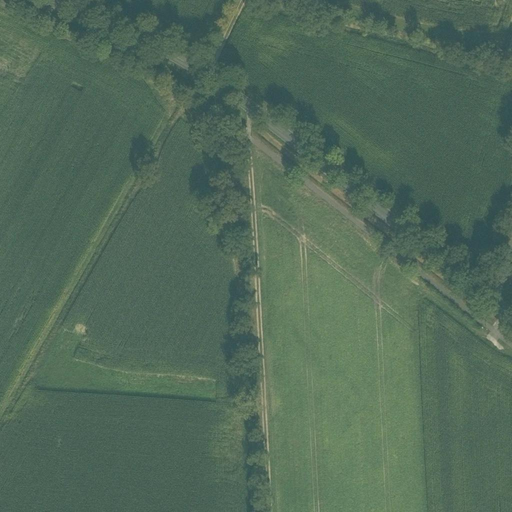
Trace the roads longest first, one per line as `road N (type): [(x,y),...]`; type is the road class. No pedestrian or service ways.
road 1 (tertiary): [(68,0),(249,106),(511,313)]
road 2 (track): [(267,511),(249,138)]
